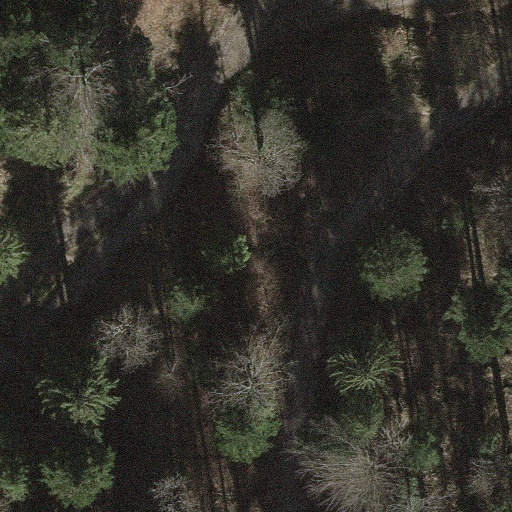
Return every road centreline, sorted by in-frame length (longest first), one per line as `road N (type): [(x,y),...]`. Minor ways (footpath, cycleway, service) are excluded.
road 1 (track): [(404,0),(356,5),(227,53),(173,141),(0,294)]
road 2 (track): [(511,70),(372,191),(325,275),(298,385),(291,511)]
